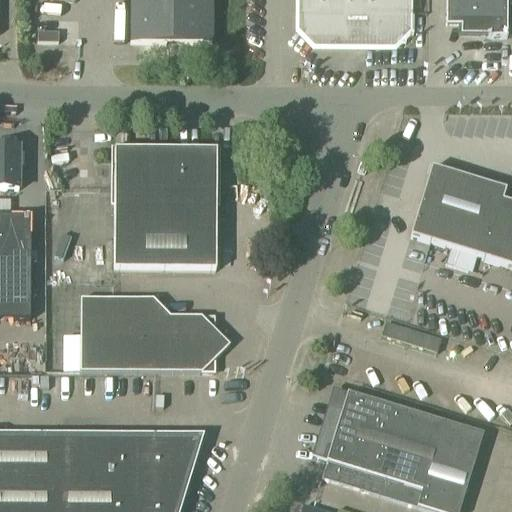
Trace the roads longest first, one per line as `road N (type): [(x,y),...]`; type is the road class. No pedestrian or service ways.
road 1 (unclassified): [(230,511),(324,206),(332,98)]
road 2 (unclassified): [(332,98),(0,95)]
road 3 (unknown): [(428,97),(433,142),(377,314)]
road 4 (unclassified): [(511,97),(332,98)]
